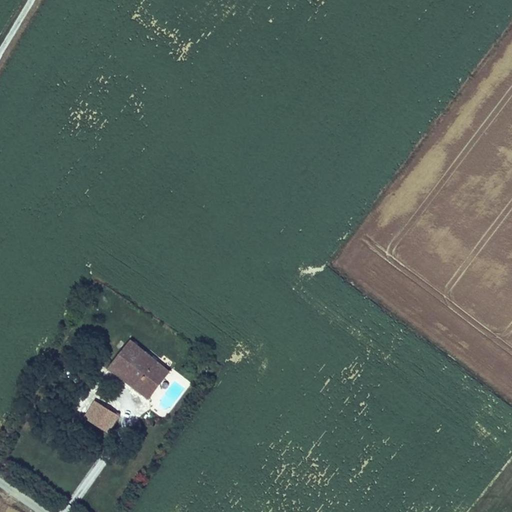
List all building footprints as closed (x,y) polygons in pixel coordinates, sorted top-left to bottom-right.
[(111,369),(146,397),(154,387),(146,380),(158,365),(134,343),(111,369)] [(154,387),(157,390),(169,374),(158,365),(146,380),(154,387)] [(149,400),(157,390),(154,387),(146,397),(149,400)] [(90,424),(101,408),(91,399),(79,415),(90,424)] [(102,406),(101,408),(90,424),(101,431),(98,435),(103,439),(117,417),(102,406)]
